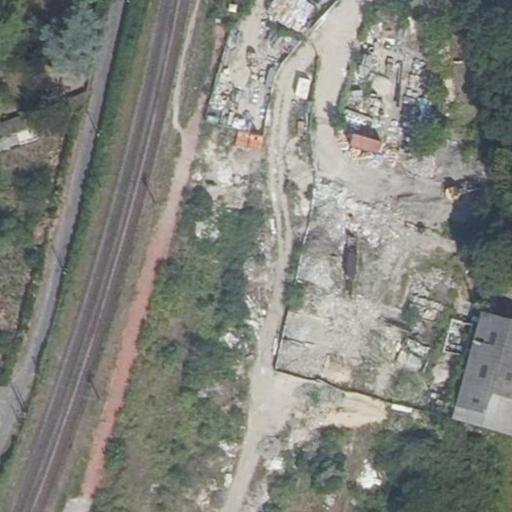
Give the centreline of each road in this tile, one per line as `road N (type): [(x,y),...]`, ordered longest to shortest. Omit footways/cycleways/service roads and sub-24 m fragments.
road 1 (track): [(313,386),(349,252),(324,105),(349,7)]
road 2 (track): [(356,0),(179,177)]
road 3 (track): [(219,42),(156,268)]
road 4 (track): [(407,32),(349,252)]
road 5 (track): [(270,263),(294,64)]
